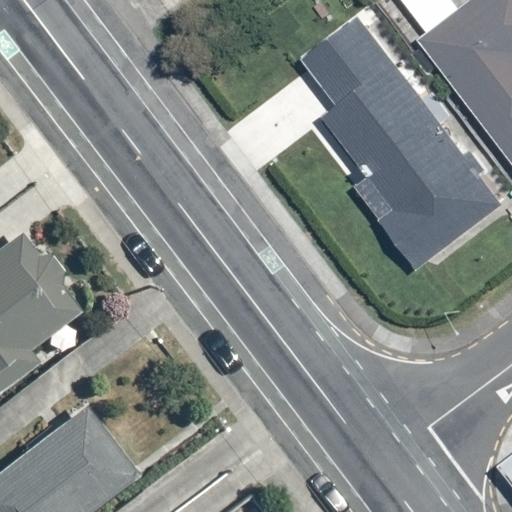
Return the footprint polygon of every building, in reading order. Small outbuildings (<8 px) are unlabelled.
[(511,0),(475,0),(423,41),(511,155),(511,0)] [(329,118),(399,211),(385,222),(421,270),(507,206),(365,17),(306,60),(342,108),(329,118)] [(0,390),(40,358),(33,349),(75,316),(12,236),(0,245),(0,390)] [(0,511),(89,511),(141,472),(89,404),(0,472),(0,511)] [(511,475),(511,458),(503,465),(511,475)]
